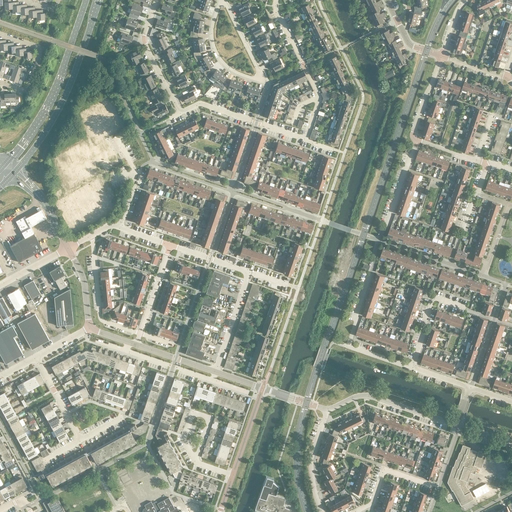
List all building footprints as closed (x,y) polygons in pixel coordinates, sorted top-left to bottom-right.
[(10,0),(4,0),(5,9),(13,9),(12,2),(11,2),(10,0)] [(377,2),(375,0),(372,0),(368,2),(369,5),(368,5),(370,8),(381,3),(380,0),(377,2)] [(428,6),(428,0),(417,1),(418,4),(418,6),(414,7),(415,10),(423,10),(422,6),(428,6)] [(490,7),(486,0),(482,2),(485,10),(490,7)] [(19,2),(12,2),(13,9),(13,12),(21,11),(20,5),(19,5),(19,2)] [(210,6),(200,2),(198,8),(196,7),(195,10),(202,13),(203,10),(208,12),(210,6)] [(485,10),(482,2),(478,4),(477,3),(473,5),(479,16),(486,12),(485,10)] [(131,7),(130,13),(128,17),(137,20),(140,12),(142,12),(143,7),(131,3),(130,7),(131,7)] [(250,6),(248,3),(237,8),(239,13),(240,12),(242,16),(251,12),(248,7),(250,6)] [(383,5),(381,3),(370,8),(371,11),(372,11),(373,13),(379,11),(381,10),(379,7),(383,5)] [(27,4),(20,5),(21,11),(21,14),(29,14),(28,7),(27,8),(27,4)] [(172,7),(163,4),(160,11),(168,14),(167,17),(173,19),(175,13),(171,12),(172,7)] [(308,4),(301,8),(302,10),(301,11),(302,14),(303,13),(312,9),(311,7),(309,7),(308,4)] [(34,7),(28,7),(29,14),(29,17),(36,17),(37,17),(36,10),(35,10),(34,7)] [(313,11),(312,9),(303,13),(306,19),(313,15),(312,12),(313,11)] [(42,10),(36,10),(37,17),(36,17),(37,20),(45,19),(44,13),(43,13),(42,10)] [(423,10),(415,10),(414,13),(411,12),(409,17),(419,20),(421,15),(422,15),(423,10)] [(381,14),(379,11),(373,13),(372,14),(374,20),(385,14),(384,12),(381,14)] [(194,12),(193,16),(193,19),(195,19),(194,25),(204,27),(205,21),(200,20),(200,17),(201,14),(194,12)] [(467,12),(464,19),(472,22),(475,14),(467,12)] [(255,17),(253,13),(242,19),(244,23),(245,23),(247,27),(256,23),(254,18),(255,17)] [(386,17),(385,14),(374,20),(378,28),(383,25),(382,23),(384,22),(383,18),(386,17)] [(315,19),(313,15),(306,19),(309,24),(317,20),(316,18),(315,19)] [(128,18),(126,24),(123,23),(121,29),(125,31),(126,28),(134,30),(135,26),(137,26),(138,22),(128,18)] [(171,21),(164,18),(163,21),(158,19),(155,26),(165,29),(168,23),(170,24),(171,21)] [(472,22),(464,19),(462,24),(470,27),(472,22)] [(318,23),(317,20),(309,24),(308,25),(309,28),(310,27),(312,30),(319,26),(317,23),(318,23)] [(263,32),(259,23),(249,28),(252,33),(253,32),(255,36),(263,32)] [(473,28),(470,27),(462,24),(461,30),(460,33),(468,35),(469,33),(471,33),(473,28)] [(204,27),(194,25),(193,31),(191,31),(190,36),(197,36),(198,32),(203,33),(204,27)] [(320,30),(319,26),(312,30),(314,35),(322,31),(321,29),(320,30)] [(386,31),(385,29),(380,31),(384,39),(395,34),(394,31),(390,33),(388,30),(386,31)] [(324,34),(322,31),(314,35),(313,36),(315,39),(316,38),(317,41),(324,37),(323,34),(324,34)] [(133,36),(121,32),(120,36),(122,36),(120,42),(129,45),(130,41),(132,41),(133,36)] [(160,50),(164,49),(167,47),(163,38),(165,36),(164,34),(161,32),(156,35),(158,40),(156,41),(160,50)] [(510,35),(502,32),(500,37),(508,40),(510,35)] [(468,35),(460,33),(457,41),(465,43),(467,37),(468,35)] [(269,43),(264,34),(255,39),(257,43),(258,43),(260,47),(269,43)] [(396,36),(395,34),(384,39),(387,45),(388,44),(394,41),(392,38),(396,36)] [(198,39),(197,36),(190,36),(191,41),(193,40),(194,46),(204,44),(203,38),(198,39)] [(326,37),(324,37),(317,41),(320,46),(321,46),(330,42),(328,39),(327,40),(326,37)] [(508,40),(500,37),(498,43),(506,45),(508,40)] [(397,44),(395,40),(394,41),(388,44),(389,46),(388,47),(390,50),(402,44),(401,42),(397,44)] [(468,44),(465,43),(457,41),(455,46),(463,49),(466,50),(466,49),(468,44)] [(331,44),(330,42),(321,46),(325,54),(330,51),(329,49),(331,48),(330,44),(331,44)] [(13,43),(7,43),(8,50),(7,50),(8,53),(15,52),(16,52),(15,46),(14,46),(13,43)] [(506,45),(498,43),(496,48),(504,51),(506,45)] [(205,50),(204,44),(194,46),(195,52),(193,53),(194,57),(201,55),(200,51),(205,50)] [(403,46),(402,44),(390,50),(391,53),(392,52),(394,55),(401,51),(399,48),(403,46)] [(21,45),(15,46),(16,52),(15,52),(16,55),(23,55),(24,55),(23,48),(22,49),(21,45)] [(463,49),(455,46),(453,52),(461,54),(463,49)] [(29,48),(23,48),(24,55),(23,55),(24,58),(32,58),(31,51),(29,51),(29,48)] [(172,51),(171,48),(164,51),(165,54),(163,55),(167,64),(175,60),(171,51),(172,51)] [(495,54),(502,56),(504,51),(496,48),(496,50),(488,48),(487,51),(495,54)] [(268,49),(259,53),(262,60),(267,58),(269,61),(277,57),(275,53),(271,55),(268,49)] [(131,60),(133,65),(139,63),(137,59),(141,57),(138,50),(130,54),(132,59),(131,60)] [(402,55),(401,51),(394,55),(395,57),(394,58),(395,61),(407,55),(406,53),(402,55)] [(337,59),(334,54),(327,57),(331,65),(339,61),(338,59),(337,59)] [(502,56),(495,54),(493,59),(501,62),(502,56)] [(203,58),(201,55),(194,57),(197,61),(198,60),(202,66),(210,60),(207,55),(203,58)] [(408,57),(407,55),(395,61),(397,64),(398,63),(400,69),(405,66),(404,64),(406,62),(405,59),(408,57)] [(283,67),(279,59),(269,63),(271,68),(273,67),(275,71),(283,67)] [(501,62),(493,59),(491,65),(499,67),(501,62)] [(213,66),(210,60),(202,66),(205,71),(203,72),(206,76),(211,71),(209,68),(213,66)] [(174,65),(169,68),(173,77),(180,73),(177,67),(181,65),(178,61),(173,63),(174,65)] [(340,63),(339,61),(331,65),(334,71),(339,68),(341,67),(339,64),(340,63)] [(11,64),(3,62),(0,71),(0,76),(2,78),(6,67),(10,68),(11,64)] [(140,75),(141,78),(148,74),(147,72),(148,71),(144,62),(137,66),(141,74),(140,75)] [(19,67),(11,64),(10,68),(13,69),(10,80),(14,81),(19,67)] [(26,70),(19,67),(14,81),(18,83),(20,75),(23,76),(24,73),(25,73),(26,70)] [(341,71),(339,68),(334,71),(332,72),(333,74),(332,75),(334,78),(335,77),(343,73),(342,71),(341,71)] [(217,69),(214,74),(211,71),(206,76),(209,79),(210,77),(215,81),(222,73),(217,69)] [(387,80),(395,75),(392,70),(384,74),(387,80)] [(308,80),(304,71),(299,74),(303,82),(308,80)] [(226,77),(222,73),(215,81),(220,85),(219,86),(223,90),(226,83),(223,81),(226,77)] [(344,75),(343,73),(335,77),(337,83),(345,79),(343,76),(344,75)] [(303,82),(299,74),(294,76),(298,84),(303,82)] [(142,85),(143,85),(142,85),(144,84),(147,90),(156,86),(150,75),(138,81),(140,86),(142,85)] [(189,84),(185,75),(175,80),(177,84),(178,84),(180,88),(189,84)] [(298,84),(294,76),(290,78),(294,86),(298,84)] [(294,86),(290,78),(285,80),(289,89),(294,86)] [(346,82),(345,79),(337,83),(340,88),(348,84),(347,82),(346,82)] [(437,87),(442,89),(445,81),(439,79),(437,87)] [(229,85),(226,83),(223,90),(227,91),(228,89),(233,91),(237,82),(231,80),(229,85)] [(285,80),(281,82),(280,82),(283,88),(280,90),(282,92),(289,89),(285,80)] [(280,81),(274,85),(280,90),(283,88),(280,82),(281,82),(280,81)] [(243,84),(237,82),(233,91),(239,93),(239,95),(242,96),(244,89),(241,89),(243,84)] [(470,84),(464,82),(462,90),(467,92),(470,84)] [(456,85),(450,83),(448,91),(453,93),(456,85)] [(351,89),(348,84),(340,88),(343,94),(344,93),(346,96),(349,96),(346,92),(351,89)] [(475,86),(470,84),(467,92),(473,93),(475,86)] [(280,90),(274,85),(271,91),(273,92),(273,91),(279,94),(280,90)] [(461,87),(456,85),(453,93),(457,94),(456,95),(454,96),(453,102),(456,103),(461,87)] [(247,90),(244,89),(242,96),(244,97),(245,95),(251,97),(254,88),(248,86),(247,90)] [(481,87),(475,86),(473,93),(478,95),(481,87)] [(195,90),(194,87),(188,90),(190,92),(183,96),(186,102),(196,98),(193,92),(195,90)] [(486,89),(481,87),(478,95),(483,97),(486,89)] [(158,91),(157,88),(149,92),(154,103),(162,99),(160,94),(159,95),(157,92),(158,91)] [(260,90),(254,88),(251,97),(257,99),(256,101),(259,102),(261,95),(258,94),(260,90)] [(492,91),(486,89),(483,97),(489,99),(492,91)] [(282,92),(280,90),(279,94),(273,91),(273,92),(271,96),(280,99),(282,92)] [(497,93),(492,91),(489,99),(494,101),(497,93)] [(15,93),(10,94),(10,102),(19,102),(18,94),(15,94),(15,93)] [(502,95),(497,93),(494,101),(500,103),(502,95)] [(10,102),(10,94),(4,94),(4,95),(1,95),(0,103),(0,105),(0,106),(6,106),(6,103),(10,102)] [(508,97),(502,95),(500,103),(505,105),(506,103),(508,97)] [(348,97),(349,96),(346,96),(345,100),(343,100),(341,105),(350,108),(353,99),(348,97)] [(443,102),(435,99),(433,105),(441,107),(443,102)] [(165,105),(164,105),(158,108),(156,105),(150,108),(153,113),(157,111),(159,116),(168,112),(165,105)] [(350,108),(341,105),(339,111),(348,114),(350,108)] [(441,107),(433,105),(431,110),(439,113),(441,107)] [(483,110),(475,107),(473,112),(481,115),(483,110)] [(439,113),(431,110),(429,116),(437,118),(439,113)] [(275,114),(266,111),(264,116),(273,119),(275,114)] [(348,114),(339,111),(337,117),(346,120),(348,114)] [(481,115),(473,112),(472,118),(479,121),(481,115)] [(336,117),(335,118),(335,120),(336,120),(335,123),(344,126),(346,120),(337,117),(336,117)] [(212,120),(206,118),(204,127),(209,129),(212,120)] [(479,121),(472,118),(470,123),(478,126),(479,121)] [(199,128),(195,120),(190,122),(194,130),(199,128)] [(217,122),(212,120),(209,129),(214,131),(217,122)] [(511,124),(501,120),(500,124),(501,125),(500,129),(508,131),(511,124)] [(428,121),(426,126),(434,129),(435,123),(428,121)] [(194,130),(190,122),(185,125),(189,133),(194,130)] [(222,124),(217,122),(214,131),(219,132),(222,124)] [(344,126),(335,123),(333,129),(342,132),(344,126)] [(478,126),(470,123),(468,129),(476,131),(478,126)] [(228,126),(222,124),(219,132),(225,134),(228,126)] [(189,133),(185,125),(180,127),(184,135),(189,133)] [(434,129),(426,126),(424,132),(432,134),(434,129)] [(184,135),(180,127),(175,130),(179,138),(184,135)] [(250,130),(241,127),(239,132),(248,135),(250,130)] [(342,132),(333,129),(331,134),(340,137),(342,132)] [(476,131),(468,129),(466,134),(474,137),(476,131)] [(508,131),(500,129),(499,132),(497,132),(496,136),(506,139),(508,131)] [(163,135),(161,130),(153,134),(155,139),(163,135)] [(248,135),(239,132),(237,137),(246,140),(248,135)] [(432,134),(424,132),(422,137),(430,140),(432,134)] [(267,136),(258,133),(256,138),(265,141),(267,136)] [(340,137),(331,134),(329,140),(331,141),(330,144),(336,146),(337,143),(338,143),(340,137)] [(474,137),(466,134),(464,139),(472,142),(474,137)] [(166,140),(163,135),(155,139),(158,144),(166,140)] [(506,139),(496,136),(494,140),(496,140),(495,144),(503,147),(506,139)] [(246,140),(237,137),(235,143),(244,146),(246,140)] [(265,141),(256,138),(254,143),(263,146),(265,141)] [(472,142),(464,139),(462,145),(470,147),(472,142)] [(168,145),(166,140),(158,144),(160,149),(168,145)] [(244,146),(235,143),(234,148),(242,151),(244,146)] [(263,146),(254,143),(253,148),(261,151),(263,146)] [(283,144),(278,143),(275,151),(280,153),(283,144)] [(288,146),(283,144),(280,153),(285,155),(288,146)] [(503,147),(495,144),(494,148),(492,147),(491,151),(500,155),(503,147)] [(171,150),(168,145),(160,149),(163,154),(171,150)] [(470,147),(462,145),(461,150),(468,153),(470,147)] [(293,148),(288,146),(285,155),(291,157),(293,148)] [(242,151),(234,148),(232,153),(240,156),(242,151)] [(261,151),(253,148),(251,153),(259,156),(261,151)] [(299,150),(293,148),(291,157),(296,158),(299,150)] [(173,155),(171,150),(163,154),(165,159),(173,155)] [(304,152),(299,150),(296,158),(301,160),(304,152)] [(424,152),(419,151),(416,159),(421,161),(424,152)] [(309,153),(304,152),(301,160),(306,162),(309,153)] [(429,154),(424,152),(421,161),(426,163),(429,154)] [(240,156),(232,153),(230,158),(239,161),(240,156)] [(259,156),(251,153),(249,159),(258,162),(259,156)] [(174,162),(180,164),(183,156),(177,154),(174,162)] [(434,156),(429,154),(426,163),(431,165),(434,156)] [(332,158),(323,155),(321,160),(330,163),(332,158)] [(188,157),(183,156),(180,164),(185,166),(188,157)] [(439,158),(434,156),(431,165),(437,166),(439,158)] [(193,159),(188,157),(185,166),(190,168),(193,159)] [(239,161),(230,158),(228,164),(237,167),(239,161)] [(445,160),(439,158),(437,166),(442,168),(445,160)] [(258,162),(249,159),(247,164),(256,167),(258,162)] [(330,163),(321,160),(319,166),(328,168),(330,163)] [(450,161),(445,160),(442,168),(447,170),(450,161)] [(203,163),(198,161),(195,170),(200,171),(203,163)] [(208,164),(203,163),(200,171),(205,173),(208,164)] [(213,166),(208,164),(205,173),(210,175),(213,166)] [(237,167),(228,164),(226,169),(235,172),(237,167)] [(256,167),(247,164),(246,169),(254,172),(256,167)] [(219,168),(213,166),(210,175),(216,177),(219,168)] [(328,168),(319,166),(318,171),(326,174),(328,168)] [(471,169),(462,166),(460,171),(469,174),(471,169)] [(155,170),(149,168),(146,177),(152,179),(155,170)] [(219,169),(218,174),(233,179),(235,172),(226,169),(226,171),(219,169)] [(254,172),(246,169),(244,174),(252,177),(254,172)] [(160,172),(155,170),(152,179),(157,181),(160,172)] [(326,174),(318,171),(316,176),(317,177),(325,179),(326,174)] [(469,174),(460,171),(458,177),(467,180),(469,174)] [(165,174),(160,172),(157,181),(162,182),(165,174)] [(420,175),(411,172),(410,177),(418,180),(420,175)] [(170,175),(165,174),(162,182),(167,184),(167,185),(170,175)] [(252,177),(244,174),(241,182),(256,187),(258,182),(252,180),(252,177)] [(170,176),(170,175),(167,185),(172,187),(175,178),(170,177),(170,176)] [(325,179),(317,177),(315,182),(324,185),(325,179)] [(418,180),(410,177),(408,182),(416,185),(418,180)] [(467,180),(458,177),(457,182),(465,185),(467,180)] [(180,180),(175,178),(172,187),(177,189),(180,180)] [(185,182),(180,180),(177,189),(182,190),(185,182)] [(493,182),(488,181),(485,189),(491,191),(493,182)] [(190,184),(185,182),(182,190),(188,192),(190,184)] [(264,183),(259,182),(256,190),(261,192),(264,183)] [(324,185),(315,182),(313,187),(322,190),(324,185)] [(416,185),(408,182),(406,188),(415,190),(416,185)] [(465,185),(457,182),(455,187),(463,190),(465,185)] [(499,184),(493,182),(491,191),(496,193),(499,184)] [(269,185),(264,183),(261,192),(266,194),(269,185)] [(196,185),(190,184),(188,192),(193,194),(196,185)] [(504,186),(499,184),(496,193),(501,194),(504,186)] [(201,187),(196,185),(193,194),(198,196),(201,187)] [(274,187),(269,185),(266,194),(271,195),(274,187)] [(509,188),(504,186),(501,194),(506,196),(509,188)] [(206,189),(201,187),(198,196),(203,197),(206,189)] [(280,189),(274,187),(271,195),(276,197),(280,189)] [(463,190),(455,187),(453,192),(462,195),(463,190)] [(415,190),(406,188),(404,193),(413,196),(415,190)] [(211,191),(206,189),(203,197),(208,199),(211,191)] [(285,190),(280,189),(276,197),(282,199),(285,190)] [(290,192),(285,190),(282,199),(287,201),(290,192)] [(155,194),(146,191),(144,196),(153,199),(155,194)] [(227,196),(213,191),(211,197),(216,199),(225,202),(227,196)] [(295,194),(290,192),(287,201),(292,202),(295,194)] [(462,195),(453,192),(451,197),(460,200),(462,195)] [(413,196),(404,193),(403,198),(411,201),(413,196)] [(295,194),(292,202),(292,203),(297,205),(300,197),(295,195),(295,194)] [(153,199),(144,196),(142,202),(151,205),(153,199)] [(306,196),(305,198),(302,207),(307,209),(311,198),(306,196)] [(305,198),(300,197),(297,205),(302,207),(305,198)] [(311,197),(311,198),(307,209),(312,211),(315,202),(316,199),(311,197)] [(460,200),(451,197),(450,202),(458,205),(460,200)] [(411,201),(403,198),(401,203),(409,206),(411,201)] [(249,204),(235,199),(234,204),(242,207),(247,209),(249,204)] [(151,205),(142,202),(141,207),(149,210),(151,205)] [(321,204),(315,202),(312,211),(318,212),(321,204)] [(458,205),(450,202),(448,208),(456,211),(458,205)] [(496,203),(492,202),(490,207),(499,210),(501,205),(496,203)] [(409,206),(401,203),(399,208),(408,211),(409,206)] [(256,206),(251,204),(248,213),(253,215),(256,206)] [(261,208),(256,206),(253,215),(258,216),(261,208)] [(149,210),(141,207),(139,212),(147,215),(149,210)] [(499,210),(490,207),(489,212),(497,215),(499,210)] [(222,211),(213,208),(211,214),(220,217),(222,211)] [(266,210),(261,208),(258,216),(263,218),(266,210)] [(408,211),(399,208),(397,213),(406,216),(408,211)] [(456,211),(448,208),(446,213),(455,216),(456,211)] [(41,209),(26,217),(31,226),(46,218),(41,209)] [(240,212),(232,209),(230,215),(239,217),(240,212)] [(272,211),(266,210),(263,218),(269,220),(272,211)] [(277,213),(272,211),(269,220),(274,222),(277,213)] [(147,215),(139,212),(137,217),(146,220),(147,215)] [(497,215),(489,212),(487,217),(495,220),(497,215)] [(282,215),(277,213),(274,222),(279,223),(282,215)] [(455,216),(446,213),(444,218),(453,221),(455,216)] [(220,217),(211,214),(209,219),(218,222),(220,217)] [(239,217),(230,215),(228,220),(237,223),(239,217)] [(282,215),(279,223),(284,225),(287,216),(282,215)] [(293,217),(287,216),(284,225),(285,224),(290,226),(293,217)] [(24,217),(19,220),(17,221),(25,237),(10,246),(19,262),(42,249),(33,233),(31,229),(24,217)] [(146,220),(137,217),(135,222),(144,225),(146,220)] [(298,219),(293,217),(290,226),(289,228),(294,230),(295,228),(298,219)] [(495,220),(487,217),(485,222),(494,225),(495,220)] [(453,221),(444,218),(442,223),(451,226),(453,221)] [(166,221),(161,219),(158,228),(163,229),(166,221)] [(218,222),(209,219),(208,224),(216,227),(218,222)] [(303,221),(298,219),(295,228),(300,230),(303,221)] [(237,223),(228,220),(227,225),(235,228),(237,223)] [(171,223),(166,221),(163,229),(168,231),(171,223)] [(308,223),(303,221),(300,230),(305,231),(308,223)] [(494,225),(485,222),(483,228),(492,231),(494,225)] [(176,224),(171,223),(168,231),(173,233),(176,224)] [(313,225),(308,223),(305,231),(310,233),(313,225)] [(451,226),(442,223),(441,228),(449,231),(451,226)] [(182,226),(176,224),(173,233),(179,235),(182,226)] [(216,227),(208,224),(206,229),(214,232),(216,227)] [(235,228),(227,225),(225,230),(233,233),(235,228)] [(187,228),(182,226),(179,235),(184,236),(187,228)] [(192,230),(187,228),(184,236),(189,238),(192,230)] [(395,230),(390,228),(387,236),(392,238),(395,230)] [(492,231),(483,228),(482,233),(490,236),(492,231)] [(214,232),(206,229),(204,235),(213,237),(214,232)] [(233,233),(225,230),(223,235),(232,238),(233,233)] [(401,231),(395,230),(392,238),(398,240),(401,231)] [(406,233),(401,231),(398,240),(403,242),(406,233)] [(411,235),(406,233),(403,242),(408,243),(411,235)] [(490,236),(482,233),(480,238),(488,241),(490,236)] [(213,237),(204,235),(202,240),(211,243),(213,237)] [(232,238),(223,235),(221,240),(230,243),(232,238)] [(416,236),(411,235),(408,243),(413,245),(416,236)] [(416,235),(416,236),(413,245),(419,246),(422,237),(416,235)] [(427,239),(422,237),(419,246),(424,248),(427,239)] [(106,238),(105,241),(102,240),(100,245),(109,248),(111,241),(112,240),(106,238)] [(488,241),(480,238),(478,243),(487,246),(488,241)] [(432,241),(427,239),(424,248),(429,250),(432,241)] [(211,243),(202,240),(201,245),(209,248),(211,243)] [(230,243),(221,240),(219,246),(228,248),(230,243)] [(111,241),(109,248),(114,249),(117,243),(111,241)] [(437,243),(432,241),(429,250),(434,251),(437,243)] [(303,245),(294,242),(293,247),(301,250),(303,245)] [(122,245),(117,243),(114,249),(120,251),(122,245)] [(442,244),(437,243),(434,251),(439,253),(442,244)] [(487,246),(478,243),(476,248),(485,251),(487,246)] [(448,246),(442,244),(439,253),(445,255),(448,246)] [(128,247),(122,245),(120,251),(126,253),(128,247)] [(228,248),(219,246),(218,251),(226,254),(228,248)] [(453,248),(448,246),(445,255),(450,256),(453,248)] [(128,254),(134,256),(136,249),(130,247),(128,254)] [(247,248),(242,247),(239,255),(244,257),(247,248)] [(301,250),(293,247),(291,253),(300,255),(301,250)] [(253,250),(247,248),(244,257),(250,259),(253,250)] [(388,250),(383,248),(380,257),(386,259),(388,250)] [(485,251),(476,248),(475,253),(483,256),(485,251)] [(142,251),(136,249),(134,256),(139,258),(142,251)] [(258,252),(253,250),(250,259),(255,261),(258,252)] [(394,252),(388,250),(386,259),(391,261),(394,252)] [(463,251),(457,250),(454,258),(460,260),(463,251)] [(147,253),(142,251),(139,258),(145,260),(147,253)] [(468,253),(463,251),(460,260),(465,262),(466,258),(468,253)] [(263,254),(258,252),(255,261),(260,262),(263,254)] [(399,254),(394,252),(391,261),(396,262),(399,254)] [(153,255),(147,253),(145,260),(151,262),(153,255)] [(300,255),(291,253),(289,258),(288,257),(288,258),(298,261),(300,255)] [(483,256),(475,253),(475,254),(476,254),(474,260),(472,264),(480,267),(483,256)] [(153,254),(153,255),(151,262),(150,264),(155,265),(156,265),(156,266),(159,267),(161,260),(158,260),(159,256),(153,254)] [(268,256),(263,254),(260,262),(265,264),(268,256)] [(404,256),(399,254),(396,262),(401,264),(404,256)] [(273,257),(268,256),(265,264),(270,266),(273,257)] [(409,257),(404,256),(401,264),(406,266),(406,267),(409,257)] [(409,257),(406,267),(411,269),(414,260),(409,258),(409,257)] [(298,261),(288,258),(286,263),(295,266),(297,261),(298,261)] [(419,262),(414,260),(411,269),(416,270),(419,262)] [(177,262),(176,265),(173,264),(172,269),(180,272),(183,265),(183,264),(177,262)] [(424,264),(419,262),(416,270),(421,272),(424,264)] [(295,266),(286,263),(285,268),(293,271),(295,266)] [(429,265),(424,264),(421,272),(427,274),(429,265)] [(65,274),(60,265),(49,271),(54,280),(55,280),(60,289),(66,286),(61,276),(65,274)] [(183,265),(180,272),(186,274),(188,267),(183,265)] [(435,267),(429,265),(427,274),(432,276),(435,267)] [(194,269),(188,267),(186,274),(192,276),(194,269)] [(440,269),(435,267),(432,276),(437,277),(440,269)] [(103,269),(103,272),(100,272),(101,278),(102,278),(109,278),(108,268),(103,269)] [(293,271),(285,268),(283,273),(291,276),(293,271)] [(200,271),(194,269),(192,276),(198,278),(200,271)] [(447,271),(442,270),(439,278),(444,280),(447,271)] [(230,276),(214,271),(211,278),(223,282),(228,284),(230,276)] [(452,273),(447,271),(444,280),(449,282),(452,273)] [(142,273),(140,279),(147,281),(149,276),(142,273)] [(458,275),(452,273),(449,282),(455,284),(458,275)] [(463,277),(458,275),(455,284),(460,285),(463,277)] [(468,279),(463,277),(460,285),(465,287),(468,279)] [(223,282),(211,278),(209,286),(220,290),(223,282)] [(147,281),(140,279),(138,285),(145,287),(147,281)] [(384,281),(375,279),(373,284),(382,287),(384,281)] [(473,280),(468,279),(465,287),(470,289),(473,280)] [(40,293),(33,280),(24,285),(31,298),(40,293)] [(478,282),(473,280),(470,289),(475,291),(478,282)] [(484,284),(478,282),(475,291),(481,292),(484,284)] [(170,283),(168,289),(175,291),(177,285),(170,283)] [(382,287),(373,284),(372,289),(380,292),(382,287)] [(145,287),(138,285),(136,290),(143,293),(145,287)] [(220,290),(209,286),(206,293),(218,297),(220,290)] [(493,287),(491,294),(490,296),(489,299),(492,300),(495,301),(496,296),(499,289),(493,287)] [(26,303),(18,288),(7,294),(15,309),(26,303)] [(74,326),(70,288),(54,297),(57,325),(64,325),(65,326),(66,328),(67,330),(74,326)] [(175,291),(168,289),(166,294),(173,297),(175,291)] [(380,292),(372,289),(370,294),(378,297),(380,292)] [(143,293),(136,290),(134,296),(141,298),(143,293)] [(422,294),(413,292),(412,297),(420,300),(422,294)] [(173,297),(166,294),(164,300),(171,302),(173,297)] [(274,294),(272,299),(281,302),(281,301),(282,301),(284,297),(280,296),(275,294),(274,294)] [(378,297),(370,294),(368,299),(377,302),(378,297)] [(141,298),(134,296),(132,302),(139,304),(141,298)] [(2,297),(0,298),(0,314),(3,319),(12,315),(2,297)] [(420,300),(412,297),(410,302),(418,305),(420,300)] [(26,304),(30,311),(36,307),(32,299),(29,301),(29,303),(26,304)] [(201,302),(202,305),(211,308),(212,303),(201,299),(201,302)] [(281,302),(272,299),(271,305),(280,308),(281,304),(280,303),(281,302)] [(377,302),(368,299),(366,305),(375,307),(377,302)] [(171,302),(164,300),(162,306),(169,308),(171,302)] [(112,308),(111,301),(104,302),(105,308),(104,308),(104,312),(107,311),(111,309),(110,308),(112,308)] [(418,305),(410,302),(408,307),(417,310),(418,305)] [(493,304),(485,302),(483,307),(492,310),(493,304)] [(219,310),(211,308),(202,305),(200,312),(216,318),(219,310)] [(280,308),(271,305),(269,310),(277,313),(277,312),(278,312),(280,308)] [(375,307),(366,305),(364,310),(373,313),(375,307)] [(169,308),(162,306),(160,311),(167,314),(169,308)] [(417,310),(408,307),(406,312),(415,315),(417,310)] [(492,310),(483,307),(481,312),(490,315),(492,310)] [(511,310),(502,307),(500,313),(509,316),(511,310)] [(277,313),(269,310),(267,316),(277,319),(277,314),(277,313)] [(373,313),(364,310),(363,315),(371,318),(373,313)] [(443,312),(438,310),(435,319),(440,321),(443,312)] [(112,318),(118,320),(120,313),(115,311),(114,313),(113,312),(110,315),(113,316),(112,318)] [(200,312),(197,320),(206,323),(213,325),(216,318),(200,312)] [(415,315),(406,312),(405,318),(413,320),(415,315)] [(448,314),(443,312),(440,321),(445,323),(448,314)] [(35,313),(26,318),(40,344),(49,340),(35,313)] [(126,315),(120,313),(118,320),(124,322),(126,315)] [(127,313),(126,315),(124,322),(129,324),(132,317),(129,316),(130,313),(127,313)] [(509,316),(500,313),(498,318),(507,321),(509,316)] [(133,314),(132,317),(129,324),(129,325),(135,327),(136,324),(139,325),(140,320),(134,318),(136,315),(133,314)] [(453,316),(448,314),(445,323),(450,324),(453,316)] [(277,319),(267,316),(265,321),(273,324),(274,323),(275,323),(277,319)] [(458,318),(453,316),(450,324),(456,326),(458,318)] [(480,317),(478,322),(486,325),(488,320),(480,317)] [(40,344),(26,318),(17,323),(32,349),(40,344)] [(413,320),(405,318),(403,323),(411,326),(413,320)] [(464,319),(458,318),(456,326),(461,328),(464,319)] [(273,324),(265,321),(263,326),(273,330),(274,325),(273,325),(273,324)] [(486,325),(478,322),(476,327),(485,330),(486,325)] [(411,326),(403,323),(401,328),(410,331),(411,326)] [(505,326),(497,323),(495,328),(504,331),(505,326)] [(151,329),(154,330),(153,333),(159,335),(159,334),(161,327),(153,324),(151,329)] [(193,324),(192,326),(194,329),(203,332),(204,327),(193,324)] [(12,325),(0,331),(0,332),(14,359),(23,354),(13,336),(17,334),(12,325)] [(273,330),(263,326),(261,332),(270,335),(270,333),(271,334),(273,330)] [(167,329),(161,327),(159,334),(165,336),(167,329)] [(485,330),(476,327),(474,332),(483,335),(485,330)] [(369,330),(363,328),(360,337),(366,339),(369,330)] [(440,331),(431,328),(430,334),(438,337),(440,331)] [(504,331),(495,328),(493,333),(502,336),(504,331)] [(173,331),(167,329),(165,336),(170,338),(173,331)] [(374,332),(369,330),(366,339),(371,340),(374,332)] [(179,333),(173,331),(170,338),(176,340),(179,333)] [(193,331),(190,339),(202,343),(205,335),(193,331)] [(14,359),(0,332),(0,353),(5,364),(14,359)] [(379,334),(374,332),(371,340),(376,342),(379,334)] [(483,335),(474,332),(472,338),(481,341),(483,335)] [(502,336),(493,333),(491,338),(500,341),(502,336)] [(384,336),(379,334),(376,342),(381,344),(384,336)] [(438,337),(430,334),(428,339),(436,342),(438,337)] [(260,335),(258,340),(268,344),(269,339),(268,339),(269,337),(260,335)] [(389,337),(384,336),(381,344),(386,346),(389,337)] [(395,339),(389,337),(386,346),(392,348),(395,339)] [(481,341),(472,338),(471,343),(479,346),(481,341)] [(500,341),(491,338),(490,343),(498,346),(500,341)] [(202,343),(190,339),(188,346),(200,350),(202,343)] [(400,341),(395,339),(392,348),(397,349),(400,341)] [(436,342),(428,339),(426,344),(435,347),(436,342)] [(268,344),(258,340),(257,346),(265,348),(265,347),(266,348),(268,344)] [(405,343),(400,341),(397,349),(402,351),(405,343)] [(410,344),(405,343),(402,351),(407,353),(410,344)] [(479,346),(471,343),(469,348),(478,351),(479,346)] [(498,346),(490,343),(488,349),(496,352),(498,346)] [(205,352),(200,350),(188,346),(185,354),(202,360),(205,352)] [(265,348),(257,346),(255,351),(265,354),(265,350),(265,348)] [(95,348),(92,347),(91,350),(90,352),(86,350),(87,357),(96,361),(99,352),(98,352),(94,351),(95,348)] [(82,350),(81,348),(77,350),(78,352),(75,354),(73,350),(71,352),(73,355),(74,355),(78,362),(87,357),(86,350),(82,352),(81,351),(82,350)] [(99,348),(98,352),(99,352),(96,361),(102,363),(105,354),(104,354),(100,353),(102,349),(99,348)] [(478,351),(469,348),(467,353),(476,356),(478,351)] [(496,352),(488,349),(486,354),(495,357),(496,352)] [(105,350),(104,354),(105,354),(102,363),(108,365),(111,356),(110,356),(106,355),(108,351),(105,350)] [(265,354),(255,351),(253,356),(261,359),(262,358),(265,354)] [(111,352),(110,356),(111,356),(108,365),(114,367),(117,358),(116,358),(112,357),(114,353),(111,352)] [(66,355),(67,358),(68,358),(72,365),(78,362),(74,355),(73,355),(70,357),(68,353),(66,355)] [(476,356),(467,353),(465,358),(474,361),(476,356)] [(117,354),(116,358),(117,358),(114,367),(120,369),(122,360),(118,359),(120,355),(117,354)] [(429,356),(424,354),(421,363),(426,365),(429,356)] [(495,357),(486,354),(484,359),(493,362),(495,357)] [(60,358),(62,361),(63,361),(67,368),(72,365),(68,358),(67,358),(64,360),(62,356),(60,358)] [(123,356),(122,360),(120,369),(126,371),(128,362),(124,361),(125,357),(123,356)] [(261,359),(253,356),(251,362),(261,365),(262,361),(261,360),(261,359)] [(434,358),(429,356),(426,365),(431,366),(434,358)] [(129,358),(128,362),(126,371),(131,373),(134,364),(130,363),(131,359),(129,358)] [(439,360),(434,358),(431,366),(436,368),(439,360)] [(474,361),(465,358),(464,364),(472,367),(474,361)] [(55,361),(56,364),(57,364),(61,371),(67,368),(63,361),(62,361),(59,363),(57,359),(55,361)] [(493,362),(484,359),(483,364),(491,367),(493,362)] [(135,360),(134,364),(131,373),(138,375),(141,367),(136,365),(137,361),(135,360)] [(444,361),(439,360),(436,368),(441,370),(444,361)] [(450,363),(444,361),(441,370),(447,372),(450,363)] [(51,362),(50,363),(49,364),(51,367),(52,367),(56,374),(61,371),(57,364),(56,364),(53,366),(51,362)] [(261,365),(251,362),(249,367),(258,370),(258,369),(259,369),(261,365)] [(455,365),(450,363),(447,372),(452,373),(455,365)] [(472,367),(464,364),(462,369),(470,372),(472,367)] [(491,367),(483,364),(481,369),(489,372),(491,367)] [(258,370),(249,367),(247,373),(257,376),(258,371),(257,371),(258,370)] [(470,372),(462,369),(461,371),(457,370),(456,372),(454,372),(453,374),(468,379),(470,372)] [(489,372),(481,369),(479,375),(488,378),(489,372)] [(31,373),(33,377),(34,376),(39,385),(44,382),(40,373),(35,375),(34,372),(31,373)] [(165,375),(156,372),(154,378),(163,381),(165,375)] [(26,376),(28,380),(28,379),(33,388),(39,385),(34,376),(33,377),(30,378),(28,375),(26,376)] [(488,378),(479,375),(477,382),(491,387),(492,384),(490,384),(491,381),(487,380),(488,378)] [(20,379),(22,383),(23,382),(28,391),(33,388),(28,379),(28,380),(24,381),(23,378),(20,379)] [(163,381),(154,378),(152,384),(161,387),(163,381)] [(184,381),(175,378),(172,384),(182,387),(184,381)] [(501,381),(496,379),(493,387),(498,389),(501,381)] [(17,381),(15,382),(17,386),(17,385),(22,394),(28,391),(23,382),(22,383),(19,384),(17,381)] [(506,382),(501,381),(498,389),(503,391),(506,382)] [(197,386),(194,395),(199,397),(203,388),(199,386),(200,383),(198,382),(197,386)] [(511,384),(506,382),(503,391),(508,393),(511,384)] [(161,387),(152,384),(150,390),(159,393),(161,387)] [(182,387),(172,384),(170,390),(180,393),(182,387)] [(204,384),(203,388),(199,397),(205,399),(209,390),(205,389),(206,385),(204,384)] [(210,386),(209,390),(205,399),(211,401),(215,392),(211,391),(212,387),(210,386)] [(85,387),(79,390),(84,398),(89,395),(85,387)] [(102,390),(95,388),(93,396),(99,398),(102,390)] [(216,388),(215,392),(211,401),(217,403),(221,394),(217,393),(218,389),(216,388)] [(84,398),(79,390),(74,393),(78,401),(84,398)] [(108,392),(102,390),(99,398),(105,400),(108,392)] [(159,393),(150,390),(148,396),(157,399),(159,393)] [(180,393),(170,390),(168,396),(178,399),(180,393)] [(222,390),(221,394),(217,403),(223,405),(226,396),(223,395),(224,391),(222,390)] [(114,394),(108,392),(105,400),(111,403),(114,394)] [(228,392),(226,396),(223,405),(229,407),(232,398),(229,397),(230,393),(228,392)] [(78,401),(74,393),(68,396),(72,404),(78,401)] [(120,396),(114,394),(111,403),(117,405),(120,396)] [(234,394),(232,398),(229,407),(235,409),(238,400),(235,399),(236,395),(234,394)] [(126,398),(120,396),(117,405),(123,407),(126,398)] [(157,399),(148,396),(146,402),(155,405),(157,399)] [(178,399),(168,396),(166,402),(176,405),(178,399)] [(240,396),(238,400),(235,409),(242,412),(246,402),(241,401),(242,397),(240,396)] [(7,399),(7,398),(0,401),(0,406),(1,408),(10,404),(7,399)] [(132,400),(126,398),(123,407),(129,409),(132,400)] [(41,408),(44,414),(53,409),(53,408),(51,405),(54,403),(53,401),(50,403),(41,408)] [(155,405),(146,402),(144,408),(153,411),(155,405)] [(176,405),(166,402),(164,408),(174,411),(176,405)] [(13,409),(10,404),(1,408),(4,414),(13,409)] [(56,406),(53,408),(53,409),(44,414),(47,419),(56,414),(54,410),(57,409),(56,406)] [(153,411),(144,408),(142,414),(151,417),(153,411)] [(174,411),(164,408),(162,414),(172,417),(174,411)] [(16,415),(13,409),(4,414),(7,420),(16,415)] [(59,412),(56,414),(47,419),(50,425),(59,420),(59,419),(57,416),(60,414),(59,412)] [(372,422),(377,424),(380,414),(373,412),(372,416),(374,416),(372,422)] [(151,417),(142,414),(140,420),(149,423),(151,417)] [(172,417),(162,414),(160,420),(170,423),(172,417)] [(359,414),(353,416),(357,424),(365,421),(363,417),(361,418),(359,414)] [(385,416),(380,414),(377,424),(382,426),(385,416)] [(19,420),(16,415),(7,420),(10,425),(19,420)] [(357,424),(353,416),(348,419),(352,427),(357,424)] [(390,418),(385,416),(382,426),(387,427),(390,418)] [(62,417),(59,419),(59,420),(50,425),(53,430),(62,425),(60,421),(63,420),(62,417)] [(395,419),(390,418),(387,427),(391,429),(395,419)] [(352,427),(348,419),(342,422),(346,430),(352,427)] [(400,421),(395,419),(391,429),(396,431),(400,421)] [(22,426),(19,420),(10,425),(13,431),(22,426)] [(170,423),(160,420),(158,426),(168,429),(170,423)] [(239,423),(229,420),(227,426),(236,429),(239,423)] [(404,423),(400,421),(396,431),(401,432),(404,423)] [(346,430),(342,422),(337,424),(338,427),(333,430),(338,434),(346,430)] [(65,423),(62,425),(53,430),(56,436),(65,431),(65,430),(63,427),(66,425),(65,423)] [(409,424),(404,423),(401,432),(406,434),(409,424)] [(135,424),(128,428),(129,430),(125,432),(124,431),(121,432),(122,434),(118,436),(117,434),(115,435),(116,437),(112,440),(111,438),(108,439),(109,441),(105,443),(104,441),(102,443),(103,444),(99,447),(98,445),(95,446),(96,448),(92,450),(91,448),(89,450),(96,462),(136,441),(134,438),(146,432),(148,426),(143,424),(137,428),(135,424)] [(414,426),(409,424),(406,434),(411,436),(414,426)] [(25,432),(22,426),(13,431),(16,436),(25,432)] [(236,429),(227,426),(225,432),(234,435),(236,429)] [(419,428),(414,426),(411,436),(416,437),(419,428)] [(68,428),(65,430),(65,431),(56,436),(60,442),(68,437),(66,433),(69,431),(68,428)] [(424,429),(419,428),(416,437),(420,439),(424,429)] [(162,431),(157,429),(155,435),(160,445),(158,446),(172,472),(179,469),(183,466),(181,462),(182,461),(181,459),(179,459),(177,455),(179,454),(177,452),(176,453),(174,449),(175,448),(174,445),(172,446),(170,442),(172,441),(167,432),(164,434),(162,431)] [(428,431),(424,429),(420,439),(425,441),(428,431)] [(338,434),(333,430),(332,434),(329,433),(327,439),(335,442),(338,434)] [(436,433),(428,431),(425,441),(430,442),(432,436),(435,437),(436,433)] [(28,437),(25,432),(16,436),(20,442),(28,437)] [(234,435),(225,432),(223,438),(232,441),(234,435)] [(444,446),(448,437),(439,434),(436,443),(444,446)] [(31,443),(28,437),(20,442),(23,448),(31,443)] [(232,441),(223,438),(221,444),(230,447),(232,441)] [(335,442),(327,439),(325,445),(333,448),(335,442)] [(34,448),(31,443),(23,448),(26,453),(34,448)] [(230,447),(221,444),(219,450),(228,453),(230,447)] [(333,448),(325,445),(323,451),(331,454),(333,448)] [(457,459),(455,465),(454,467),(453,466),(453,467),(451,474),(450,473),(447,481),(448,482),(452,490),(452,491),(453,490),(462,506),(462,505),(471,500),(472,500),(473,499),(474,499),(470,492),(466,485),(467,481),(468,482),(468,481),(471,472),(475,474),(476,470),(477,471),(479,467),(482,468),(481,468),(484,460),(484,461),(484,460),(486,453),(487,453),(486,453),(479,450),(479,452),(470,449),(471,448),(463,445),(461,452),(460,452),(457,459),(456,459),(457,459)] [(370,455),(376,457),(379,448),(373,446),(371,450),(371,452),(370,455)] [(37,454),(34,448),(26,453),(29,459),(37,454)] [(384,450),(379,448),(376,457),(381,459),(384,450)] [(433,448),(431,453),(441,457),(444,449),(440,448),(439,450),(433,448)] [(11,457),(7,450),(0,453),(0,460),(1,462),(11,457)] [(228,453),(219,450),(217,456),(226,459),(228,453)] [(390,452),(384,450),(381,459),(387,461),(390,452)] [(331,454),(323,451),(321,457),(324,458),(322,463),(328,462),(331,454)] [(396,454),(390,452),(387,461),(393,463),(396,454)] [(91,464),(85,453),(80,455),(79,453),(77,454),(78,456),(74,459),(73,457),(71,458),(72,460),(67,462),(66,460),(64,462),(65,463),(61,466),(60,464),(57,465),(58,467),(54,469),(53,467),(51,469),(52,470),(48,473),(47,471),(45,472),(45,473),(43,474),(43,473),(38,476),(40,479),(46,475),(52,485),(91,464)] [(441,457),(431,453),(430,458),(439,461),(441,457)] [(401,456),(396,454),(393,463),(398,465),(401,456)] [(226,459),(217,456),(215,462),(224,465),(226,459)] [(407,458),(401,456),(398,465),(404,467),(407,458)] [(14,463),(11,457),(1,462),(5,468),(14,463)] [(39,457),(31,461),(37,472),(45,468),(39,457)] [(413,460),(407,458),(404,467),(410,469),(413,460)] [(439,461),(430,458),(428,463),(438,466),(439,461)] [(333,470),(328,462),(322,463),(325,467),(322,469),(325,475),(333,470)] [(362,463),(360,469),(369,472),(371,466),(362,463)] [(438,466),(428,463),(426,468),(436,471),(438,466)] [(436,471),(426,468),(425,472),(434,476),(436,471)] [(182,473),(179,469),(172,472),(175,477),(180,479),(182,473)] [(369,472),(360,469),(358,475),(367,478),(369,472)] [(336,476),(333,470),(325,475),(328,480),(331,478),(336,476)] [(434,476),(425,472),(423,478),(433,481),(434,476)] [(182,473),(180,479),(179,483),(186,486),(189,475),(182,473)] [(196,478),(189,475),(186,486),(193,488),(196,478)] [(367,478),(358,475),(356,480),(365,483),(367,478)] [(27,486),(22,478),(16,481),(21,489),(27,486)] [(203,480),(196,478),(193,488),(200,491),(203,480)] [(328,480),(323,482),(326,487),(334,483),(331,478),(328,480)] [(210,483),(203,480),(200,491),(207,493),(210,483)] [(365,483),(356,480),(355,486),(363,489),(365,483)] [(21,489),(16,481),(11,484),(16,492),(21,489)] [(399,485),(390,482),(389,486),(385,484),(384,486),(397,491),(399,485)] [(217,485),(210,483),(207,493),(214,495),(217,485)] [(338,491),(334,483),(326,487),(329,493),(334,491),(335,493),(338,491)] [(472,491),(476,498),(490,490),(486,483),(472,491)] [(16,492),(11,484),(5,487),(10,496),(16,492)] [(363,489),(355,486),(353,492),(361,495),(363,489)] [(397,491),(384,486),(384,489),(388,490),(386,494),(395,496),(397,491)] [(10,496),(5,487),(0,489),(0,490),(5,499),(10,496)] [(428,495),(418,491),(417,496),(426,500),(428,495)] [(286,499),(268,493),(265,501),(259,499),(255,509),(258,510),(262,511),(290,511),(291,510),(285,508),(285,506),(283,505),(286,499)] [(395,496),(386,494),(385,497),(381,495),(380,498),(393,502),(395,496)] [(351,495),(345,498),(350,506),(355,503),(351,495)] [(426,500),(417,496),(415,501),(425,505),(426,500)] [(168,497),(157,503),(156,501),(152,504),(151,501),(144,505),(146,508),(143,510),(143,511),(182,511),(181,510),(179,511),(177,507),(175,508),(168,497)] [(42,503),(46,509),(47,511),(45,511),(65,511),(57,498),(47,503),(46,501),(42,503)] [(350,506),(345,498),(340,501),(344,509),(350,506)] [(393,502),(380,498),(380,500),(384,501),(383,505),(391,508),(393,502)] [(339,511),(344,509),(340,501),(335,504),(339,511)] [(425,505),(415,501),(413,506),(423,510),(425,505)]
